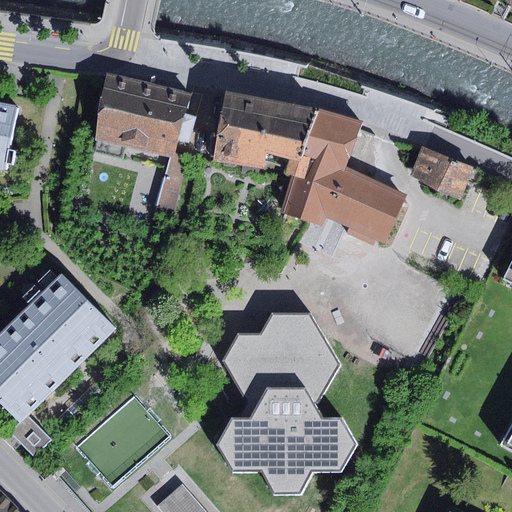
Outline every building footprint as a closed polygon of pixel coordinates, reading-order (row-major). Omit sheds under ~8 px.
[(190,96),(106,75),(95,140),(173,157),(178,139),(191,142),(197,117),(185,114),(190,96)] [(224,94),(213,161),(263,169),(266,153),(289,159),(285,174),(294,176),(316,110),(224,94)] [(19,107),(0,103),(0,170),(7,171),(19,107)] [(323,214),(342,168),(363,123),(316,110),(294,176),(282,213),(318,225),(323,214)] [(407,177),(458,198),(471,167),(419,146),(407,177)] [(187,160),(173,157),(157,210),(175,214),(187,160)] [(342,168),(323,214),(386,240),(405,195),(342,168)] [(511,261),(503,280),(511,284),(511,261)] [(59,274),(0,332),(0,404),(19,423),(27,415),(114,329),(59,274)] [(231,418),(217,445),(233,471),(261,471),(273,494),(299,494),(311,470),(340,471),(354,444),(341,419),(323,419),(316,406),(340,365),(309,315),(272,314),(261,335),(237,335),(222,360),(247,402),(240,418),(231,418)] [(99,379),(56,422),(62,428),(105,385),(99,379)] [(27,415),(19,423),(10,433),(34,458),(52,441),(27,415)] [(511,422),(499,445),(511,452),(511,422)] [(206,511),(184,483),(156,506),(160,511),(206,511)] [(0,511),(15,511),(0,494),(0,511)]
